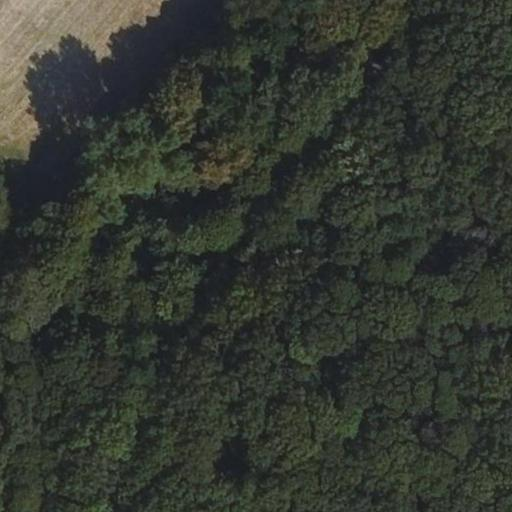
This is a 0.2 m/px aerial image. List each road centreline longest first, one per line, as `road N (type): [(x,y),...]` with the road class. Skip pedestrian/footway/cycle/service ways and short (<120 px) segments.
road 1 (unclassified): [(108,511),(215,288),(427,0)]
road 2 (track): [(168,386),(252,368),(395,409),(511,404)]
